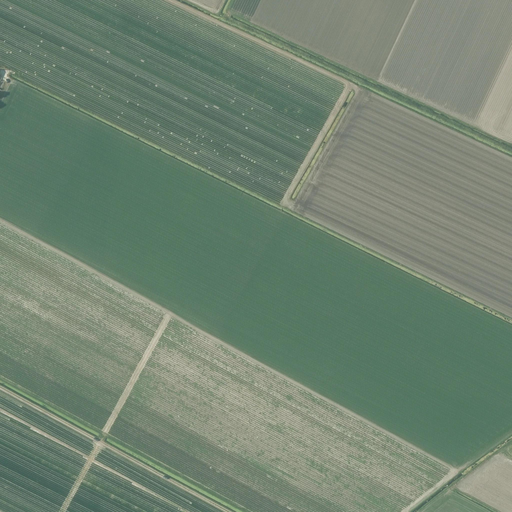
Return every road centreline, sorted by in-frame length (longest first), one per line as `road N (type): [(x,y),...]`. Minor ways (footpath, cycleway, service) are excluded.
road 1 (track): [(282,207),(349,86),(165,0)]
road 2 (track): [(279,212),(8,79)]
road 3 (track): [(279,212),(511,327)]
road 4 (track): [(225,511),(0,388)]
road 5 (track): [(511,431),(405,511)]
